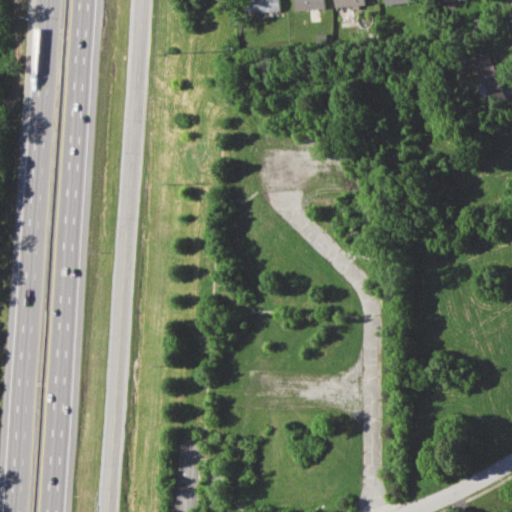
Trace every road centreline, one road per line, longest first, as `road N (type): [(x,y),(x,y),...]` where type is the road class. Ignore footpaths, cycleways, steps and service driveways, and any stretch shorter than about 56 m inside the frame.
road 1 (tertiary): [(101,511),(136,0)]
road 2 (motorway): [(45,0),(11,511)]
road 3 (motorway): [(45,511),(78,0)]
